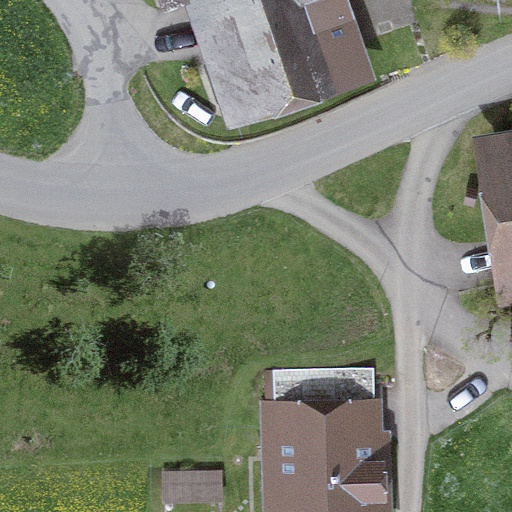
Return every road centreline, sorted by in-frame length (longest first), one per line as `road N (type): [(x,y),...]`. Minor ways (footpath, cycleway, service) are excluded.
road 1 (unclassified): [(511,81),(271,179),(128,201)]
road 2 (track): [(416,511),(408,300),(387,260),(302,209),(271,179)]
road 3 (unclassified): [(128,201),(101,70),(67,0)]
road 4 (unclassified): [(128,201),(0,184)]
